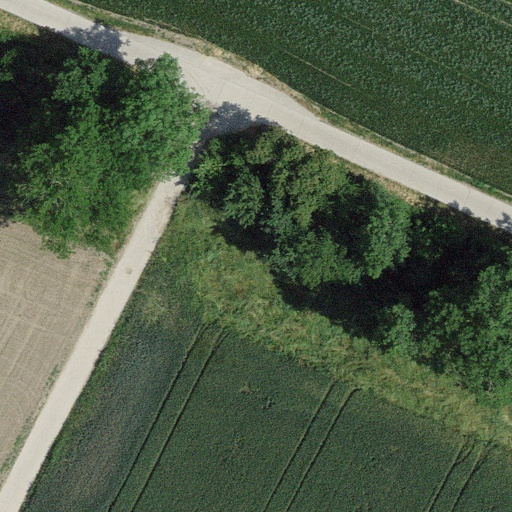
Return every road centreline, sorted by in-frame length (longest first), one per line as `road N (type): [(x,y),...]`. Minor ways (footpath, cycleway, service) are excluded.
road 1 (track): [(218,97),(9,511)]
road 2 (track): [(218,97),(511,221)]
road 3 (track): [(0,0),(218,97)]
